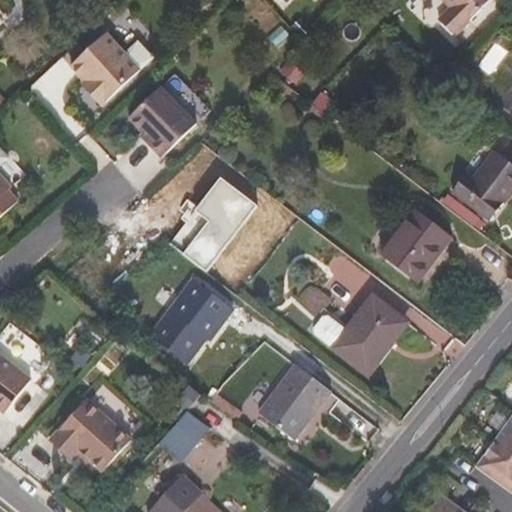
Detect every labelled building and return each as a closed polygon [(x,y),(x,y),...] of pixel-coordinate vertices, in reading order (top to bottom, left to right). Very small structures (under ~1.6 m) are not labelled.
[(440,20),(456,36),(492,0),(443,0),(452,8),(440,20)] [(107,33),(72,66),(86,81),(93,88),(89,92),(103,106),(141,69),(126,53),(107,33)] [(139,42),(126,53),(141,69),(154,58),(139,42)] [(290,62),(282,71),(297,84),(305,73),(290,62)] [(0,78),(0,103),(13,93),(0,78)] [(93,88),(86,81),(82,85),(89,92),(93,88)] [(197,123),(162,86),(130,117),(144,131),(153,140),(150,143),(163,156),(197,123)] [(142,134),(150,143),(153,140),(144,131),(142,134)] [(0,142),(0,168),(11,184),(23,176),(0,142)] [(491,221),(511,194),(511,163),(496,151),(474,179),(467,174),(453,192),(491,221)] [(14,188),(0,172),(0,219),(21,201),(11,190),(14,188)] [(418,210),(383,256),(418,283),(453,237),(418,210)] [(235,309),(195,278),(151,336),(188,363),(212,332),(215,335),(235,309)] [(406,320),(374,296),(350,327),(325,308),(308,330),(368,376),(390,347),(387,345),(406,320)] [(35,390),(0,355),(0,415),(5,420),(35,390)] [(297,366),(260,414),(295,440),(332,393),(297,366)] [(89,398),(53,439),(73,457),(78,452),(82,448),(93,459),(106,470),(134,439),(89,398)] [(189,412),(159,445),(181,462),(211,429),(189,412)] [(511,413),(476,465),(511,491),(511,413)] [(90,463),(93,459),(82,448),(78,452),(90,463)] [(212,511),(199,499),(183,485),(158,511),(212,511)] [(222,511),(203,494),(199,499),(212,511),(222,511)] [(465,511),(441,494),(428,511),(465,511)]
